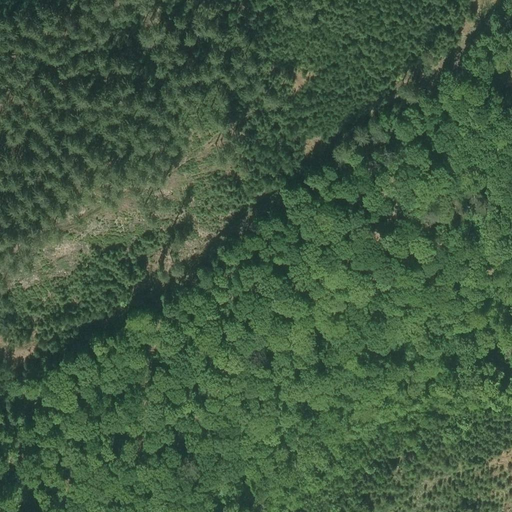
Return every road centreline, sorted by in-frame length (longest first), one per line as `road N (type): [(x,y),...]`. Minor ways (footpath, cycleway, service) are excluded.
road 1 (track): [(145,477),(139,422),(161,284),(428,75),(501,0)]
road 2 (track): [(128,511),(145,477),(292,308)]
